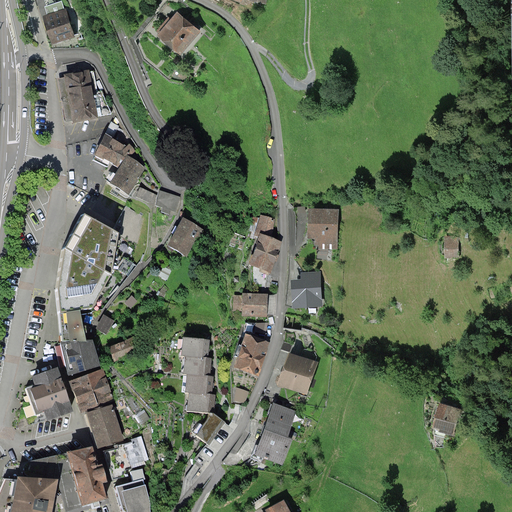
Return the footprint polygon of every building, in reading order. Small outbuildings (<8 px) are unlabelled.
[(46,16),(54,42),(66,38),(79,34),(75,22),(77,22),(73,8),(66,10),(62,0),(44,0),(46,4),(45,4),(49,16),(46,16)] [(202,32),(179,12),(158,36),(182,56),(202,32)] [(92,71),(64,77),(69,101),(73,121),(111,114),(101,91),(96,92),(92,71)] [(111,123),(106,133),(113,137),(118,126),(111,123)] [(124,149),(104,137),(92,160),(106,167),(108,162),(119,168),(120,168),(110,184),(126,194),(141,169),(126,159),(129,155),(133,152),(128,146),(124,149)] [(139,188),(136,197),(152,204),(154,203),(156,196),(139,188)] [(179,198),(159,192),(155,206),(162,208),(161,212),(169,215),(170,211),(174,212),(179,198)] [(121,228),(117,235),(125,240),(118,254),(123,257),(132,263),(146,237),(147,224),(149,220),(125,206),(115,224),(122,227),(121,228)] [(335,212),(309,211),(308,226),(313,226),(313,241),(333,241),(335,212)] [(54,294),(57,315),(77,311),(90,309),(109,277),(115,235),(80,216),(61,250),(57,275),(54,294)] [(250,226),(258,227),(245,264),(268,273),(273,258),(278,244),(269,240),(272,221),(253,217),(250,226)] [(201,231),(182,220),(176,230),(167,246),(184,256),(190,245),(192,247),(201,231)] [(458,236),(444,237),(445,259),(459,259),(458,236)] [(123,257),(116,268),(125,274),(132,263),(123,257)] [(296,283),(298,305),(320,303),(318,275),(305,276),(306,279),(306,282),(296,283)] [(272,315),(272,296),(243,296),(243,299),(234,299),(233,309),(242,309),(242,316),(264,316),(264,315),(272,315)] [(59,343),(83,343),(82,339),(82,334),(84,334),(83,327),(80,328),(77,311),(57,315),(59,339),(59,343)] [(105,317),(98,328),(106,333),(113,322),(105,317)] [(245,324),(243,332),(253,334),(256,324),(245,324)] [(258,343),(244,338),(234,367),(255,375),(265,345),(258,343)] [(109,349),(114,360),(140,350),(135,339),(109,349)] [(207,341),(182,339),(181,357),(183,357),(206,359),(206,350),(207,341)] [(66,370),(67,375),(96,366),(89,343),(83,343),(59,343),(66,370)] [(302,358),(290,355),(283,374),(281,379),(278,381),(276,386),(278,389),(282,391),(286,389),(307,396),(318,363),(315,362),(317,357),(315,353),(311,351),(306,349),(302,358)] [(206,359),(183,357),(182,375),(185,375),(207,377),(208,368),(209,359),(206,359)] [(34,385),(25,389),(30,404),(35,416),(44,413),(47,420),(69,412),(55,370),(32,378),(34,385)] [(105,370),(69,383),(70,386),(80,413),(111,401),(107,387),(109,386),(105,370)] [(207,377),(185,375),(184,394),(187,394),(210,395),(210,386),(211,377),(207,377)] [(247,393),(237,389),(234,401),(243,403),(247,393)] [(210,395),(187,394),(186,412),(207,414),(211,414),(212,406),(213,396),(210,395)] [(270,405),(272,405),(286,411),(289,402),(272,398),(270,405)] [(459,409),(441,404),(434,429),(452,434),(459,409)] [(286,411),(272,405),(264,427),(253,456),(282,467),(291,441),(284,439),(293,413),(286,411)] [(99,410),(84,414),(95,449),(121,440),(110,406),(99,410)] [(231,427),(211,414),(207,414),(206,417),(195,436),(208,446),(200,456),(206,461),(207,459),(209,461),(232,428),(231,427)] [(305,417),(301,426),(308,429),(312,420),(305,417)] [(132,443),(125,445),(131,464),(147,459),(141,438),(131,441),(132,442),(132,443)] [(116,449),(103,452),(112,481),(127,477),(125,471),(132,470),(131,464),(125,445),(125,443),(116,446),(116,447),(116,449)] [(54,485),(48,511),(63,511),(81,507),(80,505),(104,499),(91,449),(40,460),(28,463),(23,466),(23,471),(26,477),(31,477),(31,483),(54,485)] [(130,472),(132,483),(141,481),(143,480),(141,470),(130,472)] [(31,483),(3,481),(0,488),(0,511),(48,511),(54,485),(31,483)] [(132,483),(114,488),(119,511),(148,511),(148,505),(141,481),(132,483)]
